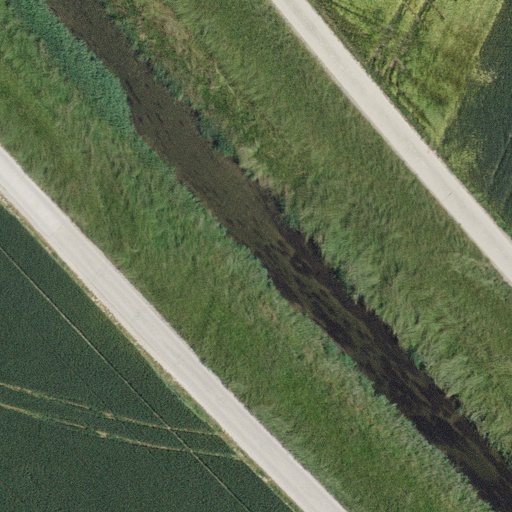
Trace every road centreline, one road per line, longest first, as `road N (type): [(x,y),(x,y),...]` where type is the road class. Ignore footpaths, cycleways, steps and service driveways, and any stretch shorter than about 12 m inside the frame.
road 1 (track): [(0,168),(327,511)]
road 2 (track): [(511,267),(287,0)]
